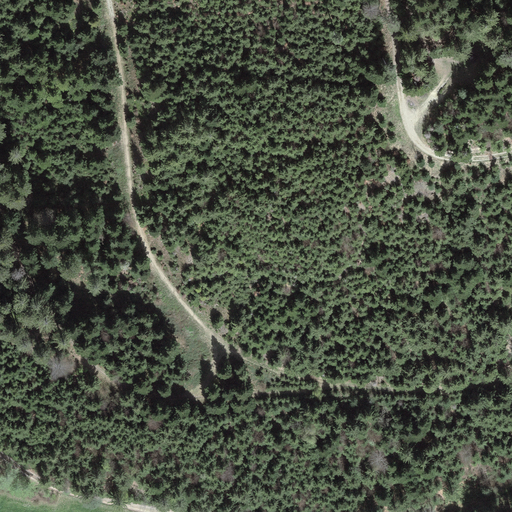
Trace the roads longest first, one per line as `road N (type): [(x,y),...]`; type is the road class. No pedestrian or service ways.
road 1 (track): [(511,377),(448,390),(175,396),(122,384),(80,355),(40,306),(0,197)]
road 2 (track): [(361,389),(251,357),(200,322),(155,264),(132,203),(107,0)]
road 3 (track): [(511,153),(458,161),(419,149),(386,0)]
road 4 (track): [(158,511),(75,493),(0,453)]
